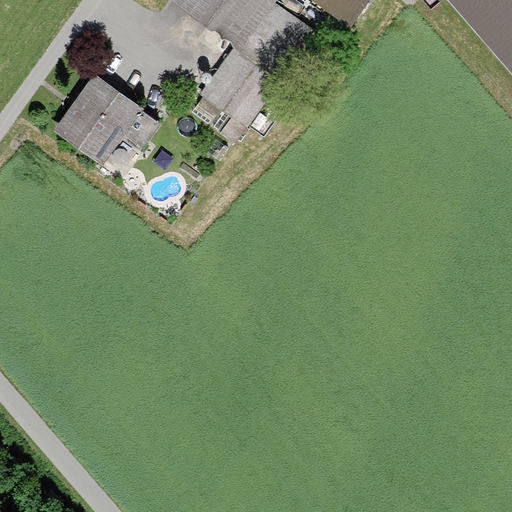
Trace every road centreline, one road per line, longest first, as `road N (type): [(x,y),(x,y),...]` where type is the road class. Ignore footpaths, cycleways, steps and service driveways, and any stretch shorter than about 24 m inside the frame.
road 1 (track): [(0,384),(108,511)]
road 2 (track): [(91,0),(0,127)]
